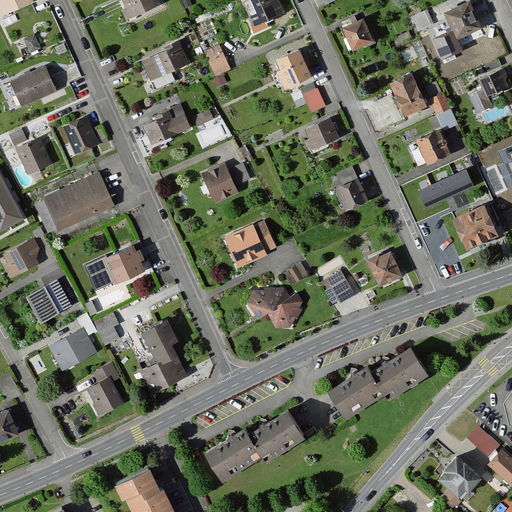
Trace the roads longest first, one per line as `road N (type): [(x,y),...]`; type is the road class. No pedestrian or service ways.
road 1 (residential): [(59,0),(234,385)]
road 2 (residential): [(438,299),(304,0)]
road 3 (tertiary): [(352,511),(511,348)]
road 4 (secondary): [(234,385),(438,299)]
road 5 (secondary): [(69,465),(234,385)]
road 6 (residential): [(69,465),(0,335)]
